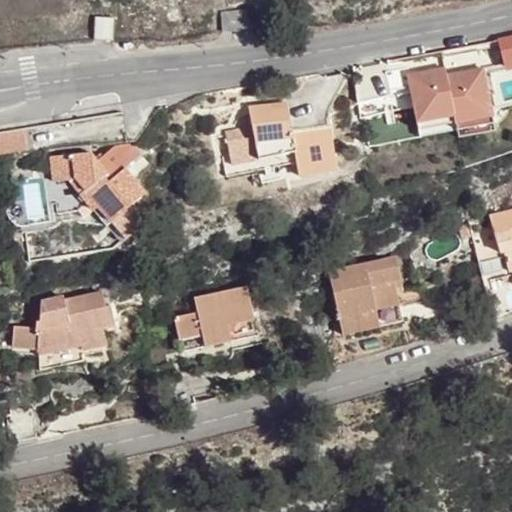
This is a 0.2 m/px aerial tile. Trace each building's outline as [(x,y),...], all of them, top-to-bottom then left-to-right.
[(183,7),(170,8),(171,22),(184,21),(183,7)] [(247,12),(223,17),(226,35),(250,31),(247,12)] [(113,22),(96,21),(96,44),(113,43),(113,22)] [(391,108),(386,75),(355,80),(360,116),(391,108)] [(429,86),(410,89),(418,137),(455,130),(448,89),(447,82),(429,86)] [(485,83),(448,89),(455,130),(457,137),(493,131),(485,83)] [(254,142),(227,147),(234,179),(260,174),(258,163),(274,160),(276,171),(298,165),(299,177),(300,181),(338,172),(334,140),(331,127),(292,133),(288,116),(269,119),(249,122),(254,142)] [(26,130),(0,134),(0,155),(29,152),(26,130)] [(455,130),(418,137),(419,144),(457,137),(455,130)] [(494,138),(493,131),(457,137),(458,145),(494,138)] [(92,155),(53,159),(55,184),(71,183),(77,183),(85,194),(81,197),(87,206),(93,214),(98,210),(111,226),(144,199),(125,174),(130,170),(116,151),(107,158),(98,164),(92,155)] [(260,174),(276,171),(274,160),(258,163),(260,174)] [(340,184),(338,172),(300,181),(302,191),(340,184)] [(77,183),(71,183),(81,197),(85,194),(77,183)] [(98,210),(93,214),(106,230),(111,226),(98,210)] [(508,266),(511,265),(511,225),(497,229),(501,247),(504,247),(508,266)] [(395,272),(406,270),(404,254),(334,265),(345,328),(406,319),(405,311),(404,303),(401,287),(400,284),(396,285),(395,272)] [(408,286),(406,270),(395,272),(396,285),(400,284),(401,287),(408,286)] [(244,274),(187,284),(189,300),(164,304),(169,340),(231,329),(231,325),(238,324),(246,322),(245,313),(249,311),(244,274)] [(408,286),(401,287),(404,303),(410,301),(408,286)] [(76,341),(77,349),(105,341),(101,329),(114,325),(108,302),(102,304),(98,289),(61,300),(60,297),(39,302),(36,322),(33,323),(34,337),(38,336),(58,330),(61,345),(76,341)] [(81,360),(77,349),(76,341),(61,345),(58,330),(38,336),(34,348),(40,372),(81,360)] [(33,404),(7,410),(13,438),(40,431),(37,418),(33,404)]
